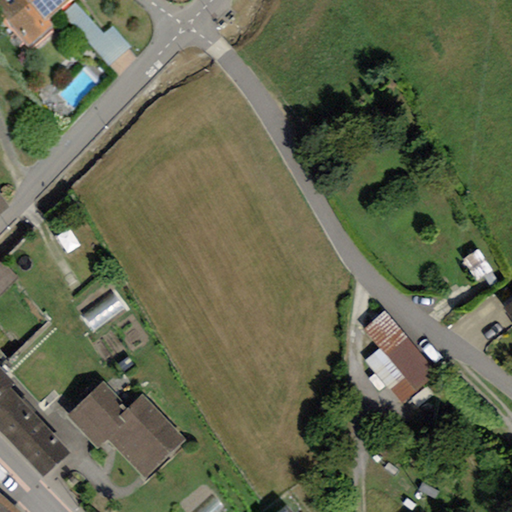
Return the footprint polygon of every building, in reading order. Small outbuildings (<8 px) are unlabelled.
[(0,0),(0,19),(29,53),(54,31),(48,24),(75,0),(0,0)] [(107,68),(130,49),(113,30),(103,38),(75,6),(62,17),(107,68)] [(90,75),(62,93),(70,104),(97,87),(90,75)] [(0,209),(9,203),(0,190),(0,209)] [(511,297),(503,304),(511,316),(511,297)] [(408,339),(389,355),(418,390),(437,374),(408,339)] [(37,352),(13,372),(42,405),(66,384),(37,352)] [(0,395),(11,385),(15,381),(0,364),(0,395)] [(126,407),(101,381),(67,413),(96,445),(106,436),(144,476),(185,438),(142,392),(126,407)] [(11,385),(0,395),(0,429),(42,473),(69,447),(11,385)] [(21,511),(0,493),(0,511),(21,511)]
